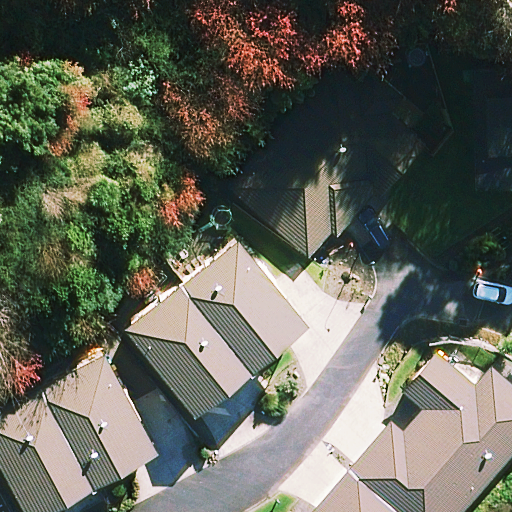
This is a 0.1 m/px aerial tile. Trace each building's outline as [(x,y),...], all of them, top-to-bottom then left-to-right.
[(230,184),(310,254),(329,233),(336,239),(423,138),(336,62),(230,184)] [(511,67),(476,67),(474,181),(511,182),(511,67)] [(181,273),(253,355),(305,313),(236,228),(181,273)] [(253,355),(181,273),(126,317),(195,402),(253,355)] [(42,377),(95,471),(157,437),(105,342),(42,377)] [(413,392),(394,414),(351,464),(409,511),(453,511),(506,452),(511,444),(511,377),(492,360),(476,379),(437,345),(403,384),(413,392)] [(95,471),(42,377),(0,399),(0,450),(30,506),(95,471)] [(409,511),(351,464),(309,511),(409,511)]
